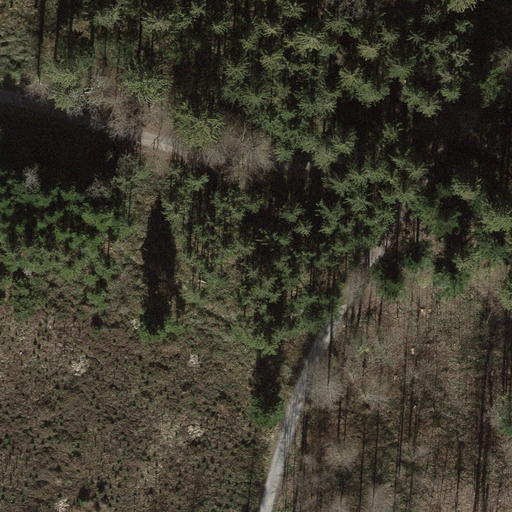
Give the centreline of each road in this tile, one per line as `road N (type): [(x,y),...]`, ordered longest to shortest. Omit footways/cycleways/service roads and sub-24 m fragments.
road 1 (track): [(470,0),(447,107),(405,213),(319,337),(266,511)]
road 2 (track): [(511,80),(370,149),(261,169),(0,92)]
road 3 (track): [(319,337),(452,511)]
